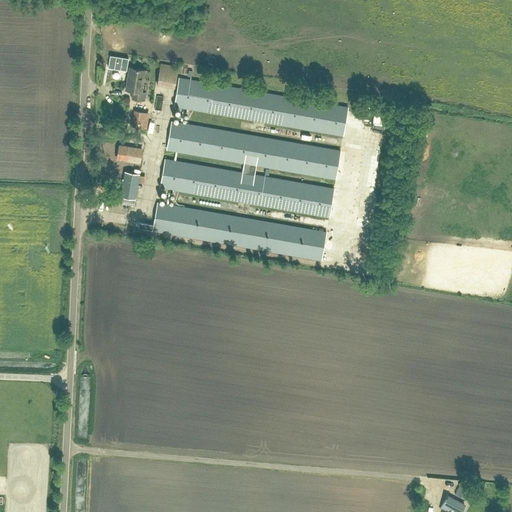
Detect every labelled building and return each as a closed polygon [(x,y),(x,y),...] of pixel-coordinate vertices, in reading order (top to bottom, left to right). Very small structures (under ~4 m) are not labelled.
[(141,91),(145,69),(129,66),(125,89),(132,90),(131,98),(144,100),(146,92),(141,91)] [(159,72),(159,83),(173,83),(173,72),(159,72)] [(179,76),(174,105),(342,135),(348,106),(179,76)] [(349,115),(347,126),(356,128),(358,116),(349,115)] [(136,116),(131,121),(141,131),(146,126),(136,116)] [(335,178),(340,150),(171,121),(166,149),(243,162),(242,172),(164,158),(160,186),(328,216),(333,188),(254,174),(256,164),(335,178)] [(418,125),(417,134),(426,136),(428,127),(418,125)] [(135,198),(139,173),(124,171),(120,195),(135,198)] [(152,229),(321,259),(326,231),(157,202),(152,229)] [(459,511),(464,504),(447,495),(449,491),(448,490),(440,507),(441,506),(451,511),(450,511),(459,511)]
